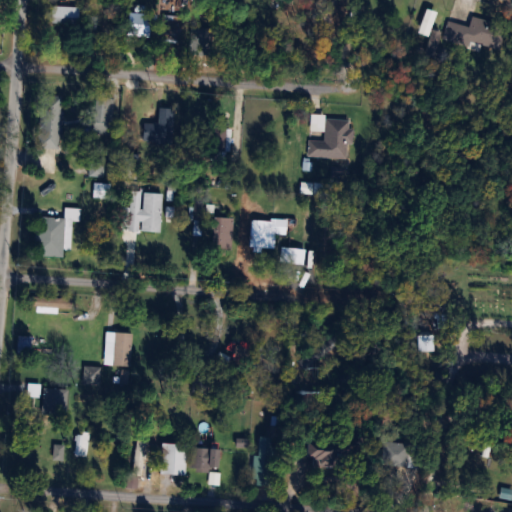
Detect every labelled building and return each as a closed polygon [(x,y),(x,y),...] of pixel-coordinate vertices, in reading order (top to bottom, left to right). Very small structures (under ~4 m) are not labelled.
[(73,23),(73,8),(49,8),(49,23),(73,23)] [(152,13),(127,12),(126,35),(151,36),(152,13)] [(178,42),(181,18),(163,15),(160,40),(178,42)] [(465,45),(467,40),(495,48),(501,25),(469,16),(466,25),(445,20),(440,38),(465,45)] [(188,29),(188,53),(211,52),(210,28),(188,29)] [(58,95),(37,94),(36,146),(56,147),(58,95)] [(91,133),(109,133),(109,96),(91,96),(91,133)] [(172,109),(146,106),(142,139),(169,142),(172,109)] [(345,157),(347,117),(308,115),(308,129),(322,130),(321,139),(306,139),(305,155),(345,157)] [(228,156),(228,127),(207,127),(207,156),(228,156)] [(163,191),(131,190),(130,230),(162,231),(163,191)] [(64,256),(64,248),(72,249),(73,220),(80,220),(81,207),(66,207),(65,217),(37,216),(36,255),(64,256)] [(214,246),(233,246),(233,215),(214,215),(214,246)] [(251,245),(276,246),(278,220),(253,218),(251,245)] [(73,297),(37,297),(37,308),(73,308),(73,297)] [(114,365),(132,365),(133,332),(115,331),(114,365)] [(32,335),(19,335),(19,352),(32,352),(32,335)] [(84,382),(100,384),(102,366),(86,364),(84,382)] [(194,391),(210,391),(210,377),(194,377),(194,391)] [(69,388),(44,387),(43,414),(68,414),(69,388)] [(90,431),(78,431),(77,455),(89,455),(90,431)] [(272,446),(272,436),(257,435),(256,484),(275,484),(276,446),(272,446)] [(309,458),(348,458),(348,440),(309,440),(309,458)] [(135,467),(145,468),(148,442),(137,441),(135,467)] [(187,473),(187,442),(163,442),(163,473),(187,473)] [(411,442),(383,442),(383,465),(411,466),(411,442)] [(221,447),(192,446),(191,471),(210,472),(210,466),(220,466),(221,447)]
